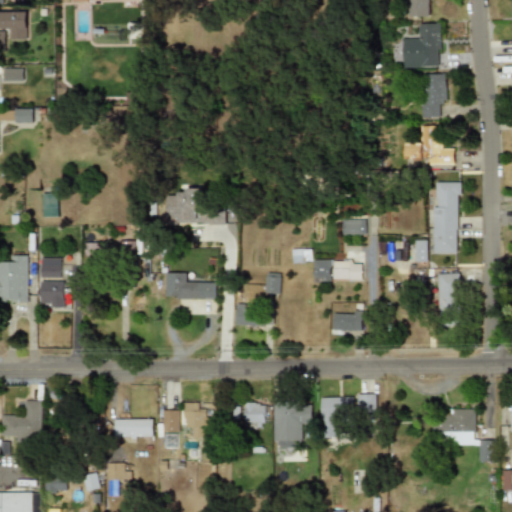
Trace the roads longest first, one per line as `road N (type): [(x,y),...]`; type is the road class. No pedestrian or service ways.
road 1 (residential): [(0,368),(511,369)]
road 2 (residential): [(490,370),(489,168),(474,0)]
